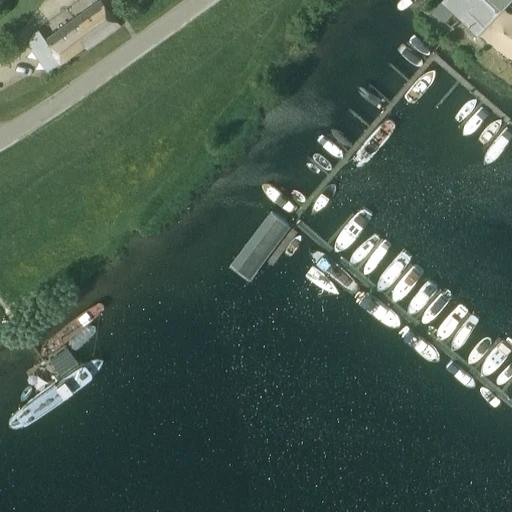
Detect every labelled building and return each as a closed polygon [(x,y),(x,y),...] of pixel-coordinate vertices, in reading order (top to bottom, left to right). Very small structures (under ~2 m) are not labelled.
[(101,0),(45,40),(61,61),(83,45),(87,50),(119,26),(101,0)] [(446,0),(444,4),(460,18),(477,34),(484,27),(467,10),(477,0),(490,0),(502,11),(510,0),(446,0)] [(511,60),(511,28),(504,25),(492,52),(511,60)] [(251,235),(247,252),(254,257),(270,251),(293,223),(275,207),(251,235)] [(76,348),(16,389),(28,408),(88,366),(76,348)]
